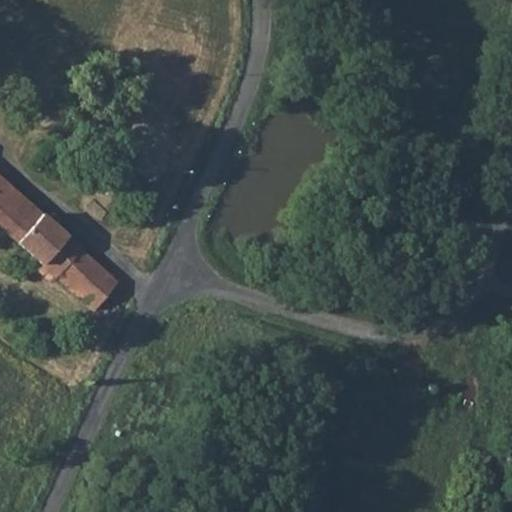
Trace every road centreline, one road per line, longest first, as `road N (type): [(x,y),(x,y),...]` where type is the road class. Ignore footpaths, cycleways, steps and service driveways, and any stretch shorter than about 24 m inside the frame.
road 1 (residential): [(175,281),(383,334),(443,317),(478,282),(511,164)]
road 2 (unclassified): [(175,281),(265,63),(269,0)]
road 3 (unclassified): [(61,511),(175,281)]
road 4 (unknown): [(175,281),(0,132)]
